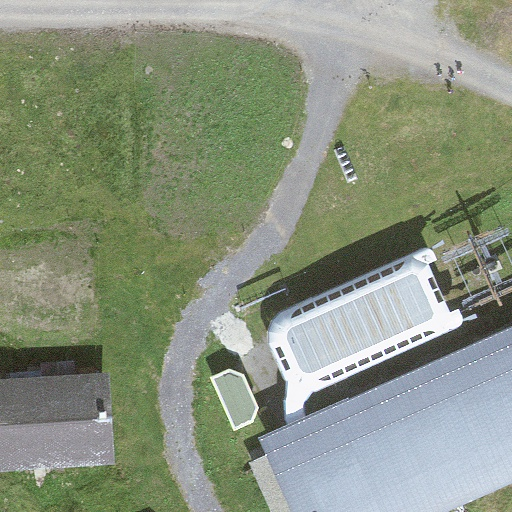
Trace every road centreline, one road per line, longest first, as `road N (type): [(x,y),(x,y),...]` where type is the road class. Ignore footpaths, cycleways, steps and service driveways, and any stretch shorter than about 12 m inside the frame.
road 1 (track): [(0,9),(299,15)]
road 2 (track): [(511,91),(299,15),(312,0)]
